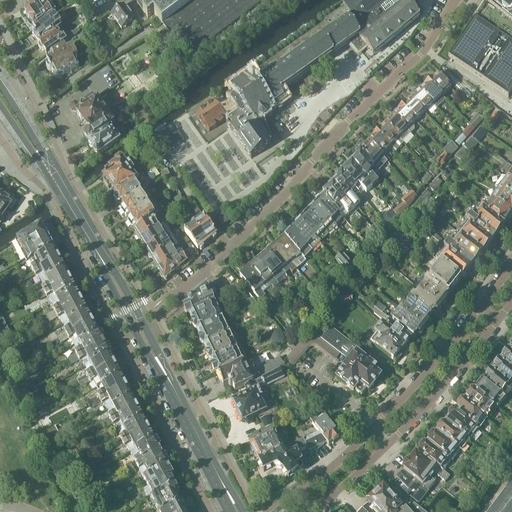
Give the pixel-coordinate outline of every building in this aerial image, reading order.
[(37,29),(54,17),(52,15),(56,13),(50,4),(50,5),(46,0),(33,0),(28,3),(31,7),(27,10),(25,10),(24,14),(26,15),(30,20),(29,20),(29,21),(27,22),(27,24),(30,28),(32,29),(34,28),(36,27),(37,29)] [(146,0),(150,6),(142,11),(147,18),(153,13),(161,23),(188,58),(192,54),(263,0),(146,0)] [(411,6),(415,2),(417,0),(351,0),(343,7),(345,10),(336,16),(230,90),(236,99),(230,103),(239,117),(227,125),(251,160),(271,145),(255,123),(259,120),(260,121),(262,121),(262,122),(263,122),(263,121),(266,119),(267,118),(266,118),(267,116),(266,115),(287,100),(281,92),(349,44),(358,54),(366,47),(367,49),(373,56),(419,17),(411,6)] [(473,20),(448,58),(508,98),(511,92),(511,0),(489,0),(487,2),(485,1),(472,20),(473,20)] [(127,27),(135,21),(124,6),(110,16),(121,31),(127,27)] [(62,28),(54,17),(37,29),(33,31),(33,32),(33,33),(33,35),(35,38),(39,44),(57,31),(62,28)] [(57,31),(39,44),(39,47),(41,50),(44,51),(46,54),(60,44),(61,46),(79,33),(77,30),(72,34),(68,37),(65,39),(63,36),(61,37),(57,31)] [(81,35),(77,37),(86,51),(90,48),(81,35)] [(47,72),(49,72),(50,71),(51,73),(51,72),(55,81),(78,70),(74,61),(78,60),(74,51),(67,54),(65,50),(56,55),(51,58),(53,62),(47,65),(48,66),(47,67),(46,69),(47,72)] [(426,82),(442,97),(451,89),(437,75),(434,78),(433,78),(432,79),(430,79),(429,80),(428,80),(427,82),(426,82)] [(442,97),(426,82),(426,83),(425,84),(424,85),(423,86),(423,87),(422,88),(423,88),(419,91),(433,105),(442,97)] [(433,105),(419,91),(418,90),(412,96),(413,97),(410,100),(424,113),(433,105)] [(97,98),(96,98),(95,99),(94,97),(83,104),(80,104),(77,106),(73,105),(70,107),(69,111),(71,114),(75,115),(86,130),(86,132),(82,135),(87,142),(111,127),(115,124),(97,98)] [(402,105),(400,107),(415,121),(424,113),(410,100),(407,103),(405,103),(404,104),(402,105)] [(228,120),(216,104),(197,117),(209,133),(228,120)] [(415,121),(400,107),(399,108),(399,109),(398,110),(397,111),(397,112),(396,113),(396,114),(393,117),(410,133),(413,130),(413,127),(411,125),(415,121)] [(499,117),(494,113),(490,118),(495,122),(499,117)] [(482,120),(477,115),(469,124),(474,129),(482,120)] [(407,130),(393,117),(391,120),(389,119),(384,125),(385,126),(398,139),(407,130)] [(461,135),(466,139),(474,129),(470,125),(461,135)] [(377,131),(375,132),(390,147),(398,139),(385,126),(382,129),(380,129),(379,130),(377,131)] [(111,127),(87,142),(87,143),(87,146),(89,149),(91,149),(94,153),(94,154),(94,155),(95,156),(95,157),(96,157),(97,157),(120,141),(115,133),(115,131),(113,128),(111,127)] [(486,133),(480,129),(472,139),(477,143),(486,133)] [(176,130),(167,138),(173,148),(183,140),(176,130)] [(173,148),(167,138),(163,132),(155,139),(159,146),(154,150),(160,159),(173,148)] [(390,147),(375,132),(374,133),(373,134),(373,136),(372,137),(371,138),(371,139),(368,143),(382,156),(390,147)] [(459,147),(466,139),(461,135),(454,143),(459,147)] [(382,156),(368,143),(366,146),(365,145),(359,151),(361,152),(373,166),(382,156)] [(452,144),(444,153),(449,157),(456,149),(452,144)] [(466,145),(463,148),(466,151),(468,152),(469,153),(472,150),(466,145)] [(458,161),(466,151),(463,148),(455,158),(458,161)] [(356,160),(351,164),(372,188),(378,182),(372,175),(376,171),(373,166),(361,152),(356,157),(356,160)] [(444,153),(435,161),(441,168),(450,160),(444,153)] [(116,194),(137,179),(133,172),(134,171),(129,163),(132,161),(132,159),(130,156),(127,156),(109,168),(112,172),(104,177),(106,179),(103,181),(109,189),(111,187),(116,194)] [(434,162),(427,171),(434,177),(442,169),(434,162)] [(372,188),(351,164),(347,167),(347,168),(341,173),(342,174),(357,192),(361,188),(366,193),(372,188)] [(451,170),(447,167),(441,175),(444,178),(451,170)] [(165,177),(170,175),(167,170),(160,174),(163,178),(165,177)] [(357,192),(342,174),(337,178),(337,181),(332,185),(353,210),(360,204),(354,197),(358,194),(357,192)] [(432,178),(427,174),(422,180),(427,184),(432,178)] [(137,179),(116,194),(114,195),(115,197),(114,199),(118,204),(120,204),(121,204),(123,205),(143,192),(148,188),(146,185),(148,183),(142,175),(137,179)] [(511,183),(506,179),(501,176),(494,187),(498,190),(511,199),(511,183)] [(441,183),(437,179),(431,187),(434,190),(441,183)] [(353,210),(332,185),(328,189),(322,195),(324,196),(343,219),(353,210)] [(511,199),(498,190),(491,201),(511,215),(511,213),(511,199)] [(143,192),(123,205),(121,206),(121,207),(122,209),(121,211),(124,216),(127,215),(128,215),(130,217),(144,208),(151,203),(143,192)] [(411,192),(401,201),(403,203),(408,209),(418,197),(411,192)] [(431,195),(427,192),(418,201),(423,205),(431,195)] [(0,195),(0,223),(3,219),(2,218),(12,204),(0,195)] [(182,200),(179,196),(173,200),(176,204),(182,200)] [(343,219),(324,196),(316,204),(335,227),(343,219)] [(491,201),(484,211),(503,226),(511,215),(491,201)] [(144,208),(130,217),(128,218),(128,219),(129,221),(128,222),(131,227),(133,226),(135,225),(136,228),(144,224),(156,217),(159,215),(151,203),(144,208)] [(200,212),(193,203),(189,206),(196,214),(200,212)] [(407,208),(403,203),(392,212),(397,218),(407,209),(407,208)] [(316,204),(308,212),(328,236),(336,229),(335,227),(316,204)] [(503,226),(484,211),(478,206),(465,222),(466,222),(465,223),(478,233),(482,228),(494,237),(503,226)] [(171,210),(166,213),(170,219),(175,216),(171,210)] [(390,210),(381,218),(388,227),(398,219),(390,210)] [(308,212),(300,221),(320,243),(328,236),(308,212)] [(229,221),(224,215),(217,220),(222,227),(229,221)] [(144,224),(136,228),(134,229),(135,230),(134,230),(140,240),(144,238),(162,226),(156,217),(144,224)] [(216,235),(203,217),(192,224),(193,225),(184,231),(198,251),(199,250),(201,251),(203,248),(203,246),(210,240),(211,239),(213,240),(216,238),(215,236),(216,235)] [(300,221),(293,229),(312,252),(320,243),(300,221)] [(465,222),(456,233),(482,253),(494,237),(482,228),(478,233),(465,223),(466,222),(465,222)] [(30,261),(53,248),(49,240),(41,225),(16,240),(17,241),(16,242),(27,263),(30,261)] [(168,236),(162,226),(144,238),(140,240),(142,244),(142,247),(144,250),(145,251),(161,240),(168,236)] [(382,239),(389,231),(385,228),(378,236),(382,239)] [(389,233),(400,241),(404,236),(394,228),(389,233)] [(312,252),(293,229),(285,237),(304,260),(312,252)] [(423,233),(430,239),(432,235),(426,230),(423,233)] [(400,241),(389,233),(386,238),(396,246),(400,241)] [(482,253),(456,233),(450,240),(443,249),(457,259),(461,254),(474,263),(482,253)] [(161,240),(145,251),(147,252),(150,257),(150,261),(174,246),(177,244),(171,234),(168,236),(161,240)] [(285,237),(276,245),(280,250),(281,249),(286,255),(285,257),(290,263),(291,263),(296,270),(306,262),(304,260),(285,237)] [(193,247),(186,238),(183,240),(189,249),(193,247)] [(386,238),(382,243),(388,247),(392,251),(396,246),(386,238)] [(388,247),(382,243),(373,253),(379,258),(388,247)] [(276,245),(267,252),(285,274),(289,271),(292,274),(296,270),(291,263),(290,263),(285,257),(286,255),(281,249),(280,250),(276,245)] [(177,251),(174,246),(150,261),(152,263),(155,265),(158,270),(182,254),(179,249),(177,251)] [(424,259),(428,254),(418,246),(414,251),(424,259)] [(33,273),(59,259),(57,257),(58,257),(53,248),(30,261),(33,267),(31,268),(33,273)] [(457,259),(443,249),(435,259),(441,264),(461,280),(474,263),(461,254),(457,259)] [(165,280),(186,262),(184,258),(189,255),(187,251),(182,254),(158,270),(158,273),(160,276),(163,278),(165,280)] [(285,274),(267,252),(258,260),(262,265),(263,265),(268,271),(267,273),(272,279),(273,278),(279,285),(283,281),(281,278),(285,274)] [(349,277),(355,269),(342,253),(334,260),(349,277)] [(406,262),(416,270),(420,265),(410,256),(406,262)] [(41,282),(65,270),(61,262),(60,262),(59,259),(33,273),(36,278),(38,277),(41,282)] [(262,265),(258,260),(249,268),(267,290),(271,287),(274,289),(279,285),(273,278),(272,279),(267,273),(268,271),(263,265),(262,265)] [(461,280),(441,264),(429,280),(449,296),(461,280)] [(357,272),(359,274),(365,268),(362,265),(357,272)] [(267,290),(249,268),(239,277),(260,301),(263,299),(265,297),(263,294),(267,290)] [(65,270),(41,282),(44,288),(42,289),(42,291),(34,295),(36,298),(70,281),(68,278),(69,278),(65,270)] [(423,276),(415,287),(441,308),(446,303),(445,300),(449,296),(429,280),(423,276)] [(71,284),(70,281),(36,298),(38,302),(46,298),(47,299),(49,298),(52,304),(76,291),(72,283),(71,284)] [(189,315),(215,303),(220,301),(213,287),(208,289),(206,285),(190,299),(189,300),(184,304),(185,306),(184,309),(187,314),(189,315)] [(341,295),(340,304),(345,304),(345,302),(349,302),(352,302),(352,290),(345,286),(337,295),(341,295)] [(285,287),(282,289),(287,296),(290,293),(285,287)] [(441,308),(415,287),(406,297),(431,318),(434,314),(437,314),(441,308)] [(325,303),(334,294),(329,289),(319,297),(325,303)] [(76,291),(52,304),(54,310),(53,310),(54,312),(46,316),(47,319),(81,302),(80,299),(76,291)] [(431,318),(406,297),(397,309),(424,330),(428,324),(428,322),(431,318)] [(275,314),(263,299),(260,301),(273,316),(275,314)] [(314,308),(318,312),(325,303),(323,302),(322,304),(319,301),(314,308)] [(381,314),(386,309),(376,301),(372,306),(372,307),(375,309),(381,314)] [(82,305),(81,302),(47,319),(49,323),(57,319),(58,321),(60,319),(63,325),(87,313),(83,305),(82,305)] [(222,319),(215,303),(189,315),(193,322),(192,323),(192,324),(192,325),(192,326),(193,327),(193,328),(194,329),(194,330),(195,330),(196,331),(197,331),(222,319)] [(257,303),(251,306),(255,315),(263,311),(257,303)] [(312,308),(307,313),(313,318),(317,313),(312,308)] [(381,314),(375,309),(373,311),(373,314),(380,320),(383,320),(386,321),(383,325),(381,324),(378,324),(374,330),(374,334),(376,335),(371,342),(395,362),(396,362),(398,361),(399,360),(400,358),(400,357),(401,356),(401,355),(402,354),(400,353),(410,341),(396,329),(393,332),(388,328),(392,323),(388,320),(381,314)] [(424,330),(397,309),(388,320),(392,323),(414,340),(416,336),(419,336),(424,330)] [(87,313),(63,325),(66,330),(64,332),(65,333),(57,338),(59,341),(92,323),(91,321),(91,320),(87,313)] [(260,320),(263,326),(271,322),(268,316),(260,320)] [(310,321),(306,317),(300,324),(304,328),(310,321)] [(222,319),(197,331),(200,338),(200,339),(200,340),(200,341),(200,342),(200,343),(201,344),(202,345),(203,346),(204,347),(229,333),(222,319)] [(74,346),(98,334),(92,323),(59,341),(60,344),(68,340),(69,342),(71,341),(74,346)] [(336,379),(349,389),(353,392),(354,391),(359,394),(359,395),(360,395),(361,395),(362,395),(363,394),(364,393),(366,391),(368,392),(380,377),(374,372),(377,368),(356,351),(355,352),(353,350),(355,347),(328,327),(319,339),(340,355),(344,358),(344,359),(349,363),(336,379)] [(7,329),(0,332),(0,337),(2,342),(11,338),(7,329)] [(285,342),(280,330),(269,335),(274,347),(285,342)] [(229,333),(204,347),(207,353),(207,355),(207,356),(207,357),(207,358),(208,359),(208,360),(209,361),(211,362),(237,350),(233,341),(236,340),(233,332),(229,333)] [(69,362),(104,345),(102,342),(104,339),(101,334),(98,334),(74,346),(77,352),(74,353),(75,355),(67,359),(69,362)] [(305,339),(302,341),(286,358),(289,361),(288,362),(292,366),(309,348),(312,347),(316,348),(334,361),(340,355),(319,339),(315,337),(310,337),(305,339)] [(15,343),(8,347),(11,352),(18,348),(15,343)] [(109,355),(109,356),(112,353),(109,348),(105,347),(104,345),(69,362),(71,365),(79,361),(80,363),(82,362),(85,368),(109,355)] [(386,363),(367,349),(364,353),(382,367),(386,363)] [(242,361),(237,350),(211,362),(213,366),(212,368),(215,373),(217,374),(242,361)] [(502,358),(499,361),(511,370),(511,354),(507,351),(505,351),(501,355),(502,358)] [(109,355),(85,368),(88,373),(86,375),(86,376),(81,378),(83,382),(114,366),(109,355)] [(249,374),(242,361),(217,374),(224,387),(228,385),(229,387),(230,387),(232,386),(235,391),(244,387),(279,369),(285,366),(278,358),(273,362),(268,362),(264,363),(261,367),(259,370),(249,374)] [(511,370),(499,361),(496,361),(493,366),(493,368),(491,371),(511,387),(511,370)] [(96,389),(121,377),(116,369),(114,366),(79,384),(81,388),(90,383),(91,384),(93,383),(96,389)] [(258,391),(266,387),(283,378),(279,369),(244,387),(249,396),(233,404),(238,416),(238,418),(240,422),(242,423),(243,424),(244,423),(245,425),(248,426),(252,425),(253,421),(252,419),(266,413),(260,401),(263,400),(259,391),(259,392),(258,391)] [(485,379),(483,382),(506,399),(511,391),(511,387),(491,371),(488,371),(485,376),(485,379)] [(121,377),(96,389),(99,395),(97,396),(97,398),(90,401),(92,405),(126,388),(124,385),(125,385),(121,377)] [(506,399),(483,382),(480,382),(476,386),(477,389),(474,392),(497,410),(506,399)] [(28,397),(37,392),(34,388),(30,390),(27,384),(23,386),(25,390),(26,392),(28,397)] [(127,391),(126,388),(92,405),(94,409),(101,404),(102,406),(104,405),(107,410),(131,398),(128,390),(127,391)] [(30,397),(35,406),(42,402),(38,393),(30,397)] [(464,403),(487,421),(496,411),(473,393),(470,393),(467,397),(467,400),(464,403)] [(103,426),(137,409),(135,406),(136,406),(131,398),(107,410),(110,416),(108,417),(109,419),(102,423),(103,426)] [(487,421),(464,403),(461,403),(457,408),(458,410),(456,414),(478,431),(487,421)] [(36,410),(41,419),(47,416),(43,407),(36,410)] [(118,432),(143,420),(139,412),(138,412),(137,409),(103,426),(105,429),(112,425),(113,427),(115,426),(118,432)] [(320,411),(308,416),(312,422),(323,415),(320,411)] [(449,419),(446,423),(469,441),(470,442),(478,431),(456,414),(455,413),(452,414),(449,417),(449,419)] [(265,429),(272,425),(267,416),(260,420),(265,429)] [(312,425),(316,431),(327,443),(328,446),(332,443),(332,444),(339,438),(321,417),(312,425)] [(143,420),(118,432),(121,437),(119,439),(120,439),(113,443),(115,447),(148,430),(146,428),(147,427),(143,420)] [(469,441),(446,423),(444,427),(443,426),(440,426),(437,430),(437,433),(460,452),(461,452),(469,441)] [(260,431),(263,438),(274,432),(271,426),(260,431)] [(54,427),(45,431),(49,439),(58,435),(54,427)] [(148,430),(115,447),(117,451),(124,447),(124,449),(127,447),(130,453),(154,441),(150,433),(149,433),(148,430)] [(282,450),(258,461),(263,473),(273,468),(282,470),(288,479),(298,472),(298,471),(301,469),(302,466),(301,463),(296,452),(300,450),(302,451),(305,450),(306,448),(309,452),(315,449),(316,451),(324,446),(323,445),(327,443),(316,431),(303,442),(302,440),(282,450)] [(247,437),(250,443),(261,438),(258,432),(247,437)] [(258,461),(282,450),(278,441),(274,432),(263,438),(261,438),(250,443),(249,444),(256,460),(257,459),(258,461)] [(460,452),(437,433),(434,436),(431,436),(428,440),(428,443),(452,461),(460,452)] [(155,441),(154,441),(130,453),(136,466),(161,453),(159,449),(160,447),(157,441),(155,441)] [(452,461),(428,443),(426,446),(425,446),(423,446),(419,450),(420,453),(443,472),(452,461)] [(163,456),(161,453),(136,466),(143,479),(167,466),(167,465),(168,463),(165,457),(163,456)] [(443,472),(420,453),(417,457),(415,456),(409,463),(407,464),(406,465),(405,466),(404,467),(404,468),(404,469),(403,470),(396,477),(409,491),(405,495),(418,505),(435,483),(430,478),(433,474),(445,483),(450,477),(443,472)] [(498,464),(491,458),(487,463),(495,469),(498,464)] [(65,472),(72,468),(68,459),(60,462),(65,472)] [(167,466),(143,479),(148,488),(144,490),(148,500),(174,486),(170,477),(172,476),(167,466)] [(492,478),(486,473),(482,478),(489,483),(492,478)] [(511,511),(511,481),(488,511),(511,511)] [(174,486),(148,500),(146,501),(151,510),(155,508),(156,511),(162,511),(180,503),(176,496),(178,496),(178,493),(174,486)] [(392,493),(385,486),(382,489),(380,489),(378,491),(378,493),(368,502),(377,511),(416,511),(410,504),(408,505),(406,503),(407,502),(396,489),(392,493)] [(85,496),(77,501),(80,508),(89,504),(85,496)] [(184,511),(185,509),(182,503),(180,503),(162,511),(184,511)]
